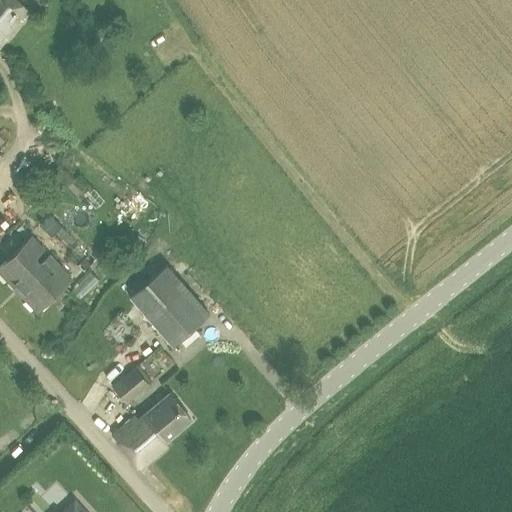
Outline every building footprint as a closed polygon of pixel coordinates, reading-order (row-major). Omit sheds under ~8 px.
[(0,0),(0,44),(28,12),(13,0),(0,0)] [(59,164),(48,174),(64,190),(74,180),(59,164)] [(50,237),(61,227),(49,214),(48,215),(40,222),(38,225),(50,237)] [(146,241),(138,235),(130,245),(138,251),(146,241)] [(49,255),(40,263),(34,257),(43,248),(31,236),(0,265),(0,273),(37,311),(72,277),(49,255)] [(95,257),(89,251),(78,261),(85,267),(95,257)] [(130,296),(172,344),(209,312),(167,264),(130,296)] [(112,384),(126,404),(127,402),(151,383),(138,364),(112,384)] [(169,393),(138,419),(135,416),(113,435),(140,468),(166,446),(163,443),(191,419),(169,393)] [(84,511),(81,507),(75,501),(62,511),(84,511)]
